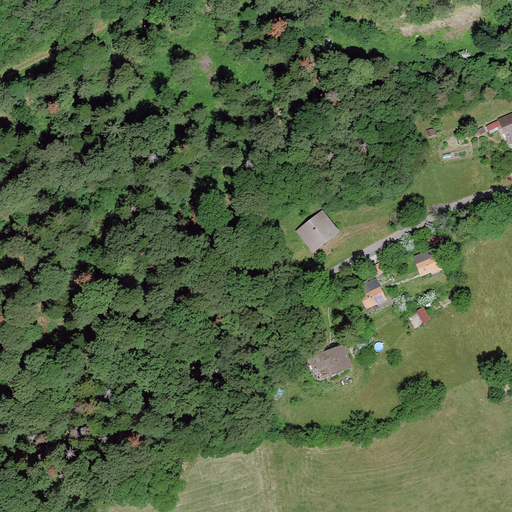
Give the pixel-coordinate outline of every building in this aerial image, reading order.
[(511,110),(490,120),(501,144),(511,139),(511,110)] [(335,231),(318,210),(291,232),(308,253),(335,231)] [(406,280),(423,271),(416,257),(399,266),(406,280)] [(379,273),(373,263),(365,268),(370,278),(379,273)] [(359,311),(380,301),(373,287),(352,297),(359,311)] [(425,305),(417,309),(425,324),(433,319),(425,305)] [(298,359),(302,373),(316,369),(318,374),(341,368),(335,344),(311,350),(313,355),(298,359)]
